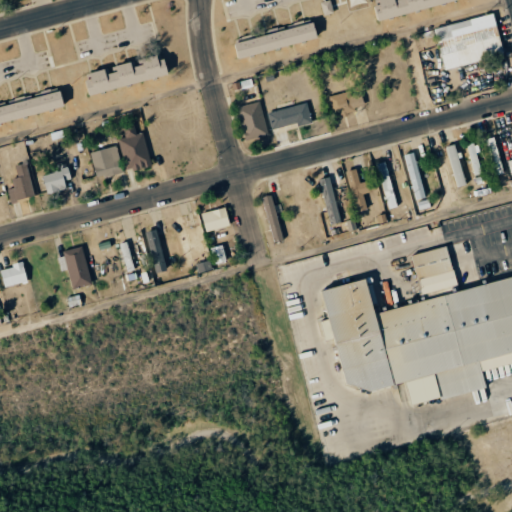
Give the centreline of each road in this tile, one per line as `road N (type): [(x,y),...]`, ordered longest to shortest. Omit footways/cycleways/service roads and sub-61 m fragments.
road 1 (residential): [(511,101),(0,240)]
road 2 (residential): [(206,0),(220,104),(316,465)]
road 3 (residential): [(120,0),(0,32)]
